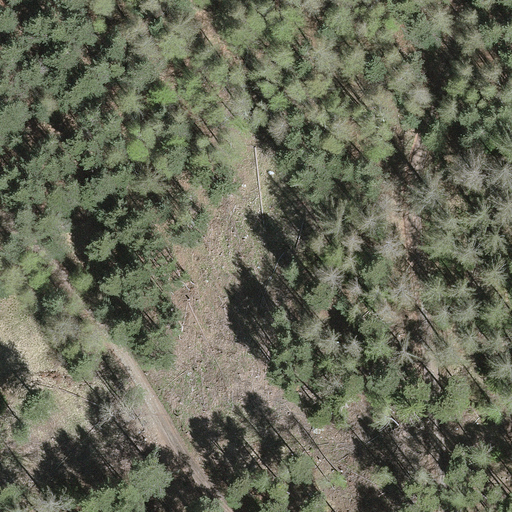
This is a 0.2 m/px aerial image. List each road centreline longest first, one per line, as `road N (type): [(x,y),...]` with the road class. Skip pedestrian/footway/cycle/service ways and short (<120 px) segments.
road 1 (track): [(456,0),(431,84),(412,254),(422,421),(447,511)]
road 2 (track): [(234,511),(71,273),(0,231)]
